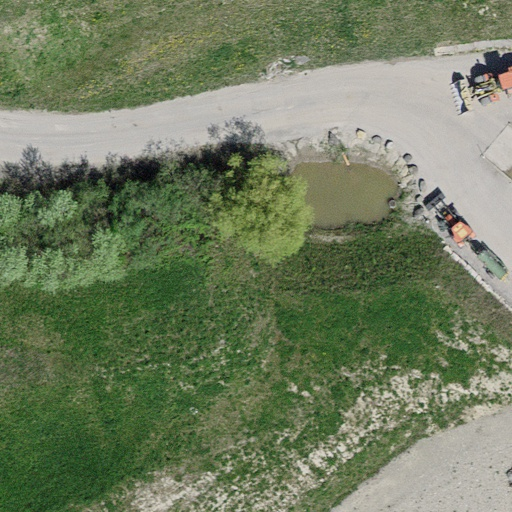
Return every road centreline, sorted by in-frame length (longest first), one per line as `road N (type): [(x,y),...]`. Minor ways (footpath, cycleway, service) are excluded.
road 1 (track): [(0,177),(304,93),(416,114),(472,194),(511,289)]
road 2 (track): [(506,288),(353,511)]
